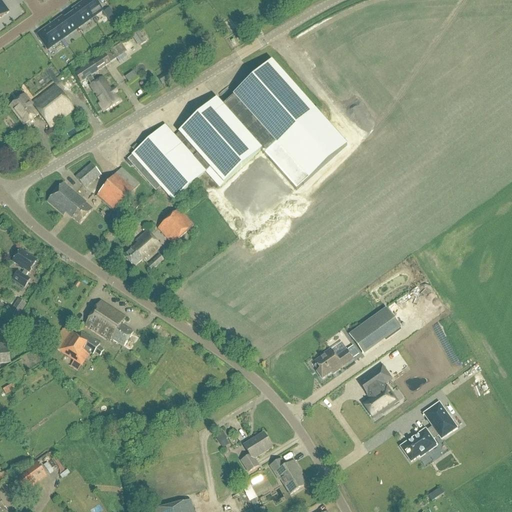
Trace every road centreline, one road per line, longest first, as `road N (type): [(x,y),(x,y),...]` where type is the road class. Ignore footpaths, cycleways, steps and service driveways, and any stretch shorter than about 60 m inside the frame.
road 1 (tertiary): [(345,511),(306,440),(250,374),(70,255),(5,194)]
road 2 (tertiary): [(337,0),(5,194)]
